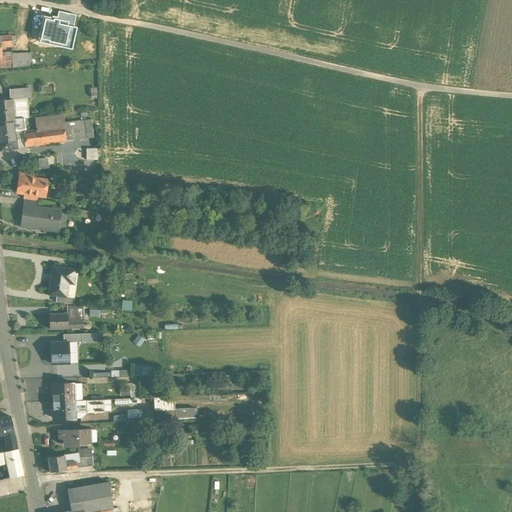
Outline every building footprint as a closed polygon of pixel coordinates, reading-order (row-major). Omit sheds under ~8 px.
[(75,15),(58,12),(56,19),(59,20),(59,24),(73,27),(75,15)] [(44,19),(39,43),(72,50),(77,28),(73,27),(59,24),(59,20),(56,19),(53,18),(53,21),(44,19)] [(11,36),(0,36),(0,38),(1,46),(11,46),(11,43),(11,36)] [(12,54),(12,57),(12,68),(31,66),(31,53),(12,54)] [(0,67),(12,68),(12,57),(1,57),(0,57),(0,67)] [(8,90),(9,100),(12,100),(26,99),(30,98),(29,88),(8,90)] [(12,100),(14,119),(26,118),(28,118),(26,99),(12,100)] [(9,100),(0,101),(0,120),(14,119),(12,100),(9,100)] [(36,118),(37,130),(64,127),(63,115),(36,118)] [(0,120),(0,135),(23,132),(27,132),(26,118),(14,119),(0,120)] [(88,125),(64,127),(66,143),(90,140),(88,125)] [(23,132),(24,148),(66,143),(64,127),(37,130),(27,132),(23,132)] [(23,132),(0,135),(0,150),(24,148),(23,132)] [(98,151),(86,150),(86,162),(98,162),(98,151)] [(55,165),(45,165),(45,173),(55,173),(55,165)] [(32,173),(20,171),(19,178),(32,180),(32,173)] [(32,180),(19,178),(17,193),(25,194),(36,196),(38,196),(41,197),(42,190),(45,190),(46,182),(32,180)] [(24,199),(23,208),(24,208),(36,210),(36,208),(37,201),(35,201),(24,199)] [(36,210),(24,208),(21,226),(58,232),(58,229),(60,212),(36,208),(36,210)] [(76,271),(53,268),(51,281),(50,281),(48,295),(56,296),(66,298),(66,297),(68,284),(74,285),(76,271)] [(66,298),(56,296),(55,303),(71,305),(72,298),(66,297),(66,298)] [(131,302),(121,302),(121,311),(131,311),(131,302)] [(67,309),(67,314),(68,328),(85,327),(84,308),(67,309)] [(67,314),(49,315),(50,328),(68,328),(67,314)] [(62,335),(63,343),(96,342),(96,334),(62,335)] [(134,341),(139,346),(143,340),(138,336),(134,341)] [(51,364),(77,363),(76,343),(63,343),(50,344),(51,364)] [(72,384),(52,385),(52,402),(73,401),(72,384)] [(133,384),(120,385),(120,397),(194,394),(193,386),(168,387),(168,385),(133,386),(133,384)] [(153,411),(143,412),(143,421),(195,419),(194,410),(174,410),(173,398),(153,399),(153,411)] [(103,400),(86,401),(86,413),(103,412),(103,400)] [(73,401),(52,402),(53,419),(74,418),(73,401)] [(140,410),(126,411),(127,419),(141,418),(140,410)] [(10,417),(0,418),(0,434),(4,434),(6,443),(11,442),(15,442),(13,432),(10,417)] [(70,430),(59,431),(59,432),(59,439),(63,439),(64,444),(69,444),(69,447),(78,446),(78,444),(89,443),(88,430),(70,430)] [(11,442),(6,443),(8,451),(17,449),(15,442),(11,442)] [(8,451),(6,451),(8,460),(5,461),(7,469),(10,468),(12,477),(20,474),(22,473),(17,449),(8,451)] [(63,456),(64,463),(75,462),(76,469),(94,467),(92,449),(63,453),(63,456)] [(6,451),(0,452),(0,462),(5,461),(8,460),(6,451)] [(63,456),(47,458),(49,473),(65,471),(64,463),(63,456)] [(75,462),(64,463),(65,471),(76,469),(75,462)] [(8,471),(0,473),(0,480),(13,478),(12,477),(10,468),(7,469),(8,471)] [(66,490),(70,511),(71,511),(82,510),(82,511),(93,511),(100,511),(120,511),(119,506),(114,507),(109,481),(66,490)]
